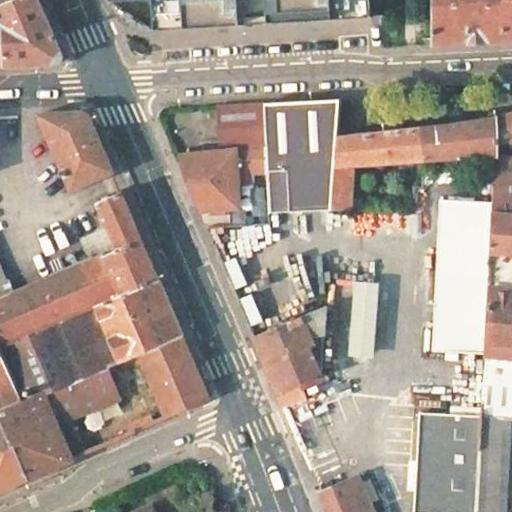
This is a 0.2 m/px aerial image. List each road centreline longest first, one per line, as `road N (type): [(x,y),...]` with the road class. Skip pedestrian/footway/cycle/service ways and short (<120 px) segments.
road 1 (residential): [(111,84),(511,70)]
road 2 (secondary): [(111,84),(248,406)]
road 3 (residential): [(248,406),(2,511)]
